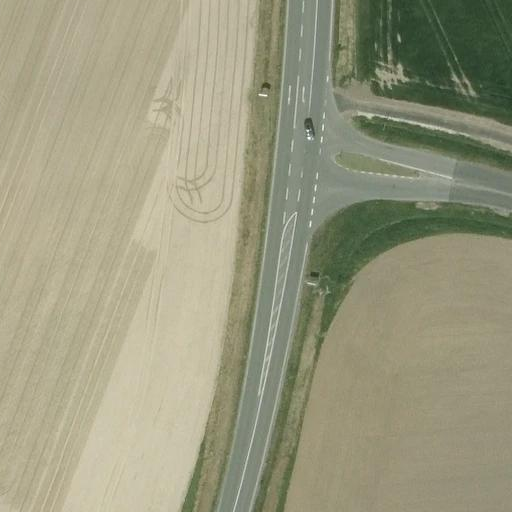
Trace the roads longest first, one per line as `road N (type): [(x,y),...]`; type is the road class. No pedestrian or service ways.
road 1 (secondary): [(298,156),(273,331),(234,511)]
road 2 (tertiary): [(298,156),(511,197)]
road 3 (secondary): [(309,0),(298,156)]
